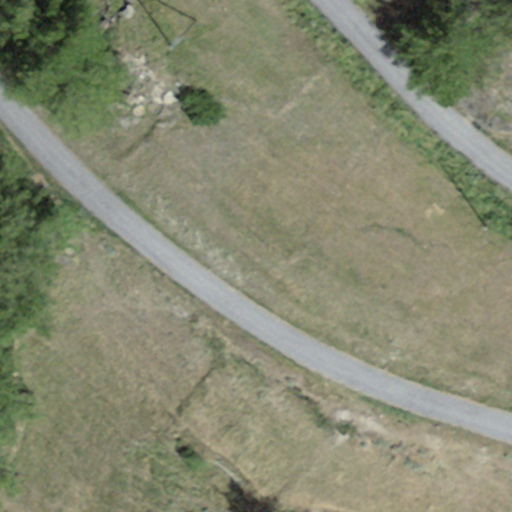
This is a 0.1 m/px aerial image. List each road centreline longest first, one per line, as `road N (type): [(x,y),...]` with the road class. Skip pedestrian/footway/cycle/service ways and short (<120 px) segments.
road 1 (track): [(0,99),(216,307),(402,407),(511,442)]
road 2 (track): [(511,168),(329,0)]
